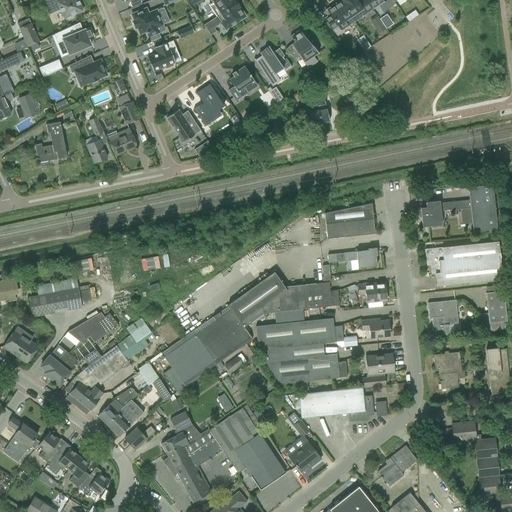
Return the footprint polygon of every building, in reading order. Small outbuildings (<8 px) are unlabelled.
[(44,0),(49,14),(60,9),(64,18),(65,18),(66,18),(67,19),(68,19),(69,19),(70,19),(71,19),(72,19),(72,18),(73,17),(73,16),(73,15),(73,14),(82,10),(77,0),(44,0)] [(211,0),(212,2),(208,5),(216,17),(237,3),(235,0),(211,0)] [(341,0),(340,1),(354,22),(371,11),(364,0),(359,0),(358,1),(357,0),(341,0)] [(364,0),(371,11),(373,9),(378,6),(379,6),(384,2),(382,0),(364,0)] [(394,2),(392,0),(387,0),(379,6),(382,10),(394,2)] [(354,22),(340,1),(329,8),(330,9),(327,10),(326,10),(327,11),(325,12),(328,16),(324,19),(332,30),(337,26),(341,31),(354,22)] [(216,17),(203,25),(203,26),(210,36),(216,32),(214,28),(220,24),(223,22),(227,28),(227,29),(245,17),(240,9),(241,9),(237,3),(216,17)] [(146,9),(131,15),(134,21),(132,22),(135,29),(137,28),(140,34),(146,31),(148,37),(151,42),(160,38),(158,33),(159,33),(158,32),(164,30),(162,25),(156,10),(148,14),(146,9)] [(415,10),(410,14),(413,18),(418,15),(415,10)] [(380,20),(386,28),(392,24),(386,16),(380,20)] [(376,17),(370,21),(375,27),(381,23),(376,17)] [(28,18),(17,24),(24,39),(28,47),(39,42),(28,18)] [(79,23),(52,35),(55,43),(63,40),(69,55),(91,45),(88,39),(93,37),(89,28),(82,30),(79,23)] [(191,26),(176,32),(179,39),(194,33),(191,26)] [(294,42),(286,48),(295,62),(300,59),(303,63),(318,53),(298,30),(290,36),(294,42)] [(156,53),(147,57),(153,72),(175,63),(171,53),(176,51),(177,51),(172,41),(166,43),(154,48),(156,53)] [(261,56),(255,60),(254,59),(272,87),(274,85),(280,81),(274,74),(282,68),(284,72),(291,67),(286,59),(285,59),(284,60),(282,57),(283,56),(283,57),(284,56),(279,48),(278,49),(272,52),(268,46),(268,47),(267,48),(266,48),(266,49),(264,50),(264,49),(264,50),(260,53),(260,52),(259,53),(261,56)] [(20,52),(5,59),(9,67),(23,61),(20,52)] [(90,56),(69,66),(71,73),(74,72),(80,86),(89,83),(98,79),(107,75),(103,66),(100,60),(98,61),(93,63),(90,57),(90,56)] [(58,60),(38,68),(43,77),(62,68),(58,60)] [(234,87),(228,90),(235,101),(247,93),(243,87),(253,80),(245,68),(244,66),(236,71),(235,72),(235,71),(232,74),(231,74),(233,76),(229,79),(234,87)] [(0,97),(10,93),(10,94),(14,92),(13,91),(11,87),(8,81),(5,74),(0,76),(0,97)] [(120,93),(126,90),(121,79),(115,82),(120,93)] [(202,103),(193,109),(205,127),(215,120),(211,114),(218,110),(223,106),(219,100),(209,84),(196,93),(202,103)] [(275,87),(271,90),(269,87),(267,89),(277,105),(284,100),(275,87)] [(297,102),(309,94),(305,89),(294,97),(297,102)] [(10,93),(0,97),(0,119),(10,115),(5,102),(13,98),(10,94),(10,93)] [(130,103),(127,95),(118,99),(121,107),(120,107),(127,124),(138,119),(131,102),(130,103)] [(312,126),(329,122),(327,112),(323,96),(313,98),(316,109),(308,111),(310,117),(306,118),(306,119),(307,125),(308,126),(312,125),(312,126)] [(29,98),(18,102),(19,102),(21,108),(24,117),(25,118),(31,116),(37,114),(40,112),(36,102),(35,102),(31,104),(29,98)] [(61,102),(55,105),(58,111),(64,108),(61,102)] [(265,117),(272,112),(266,103),(259,107),(265,117)] [(359,104),(340,107),(342,116),(361,113),(361,111),(363,111),(362,105),(359,106),(359,104)] [(65,118),(72,115),(69,108),(62,112),(65,118)] [(86,121),(88,121),(95,118),(91,108),(82,112),(86,121)] [(178,110),(166,118),(172,126),(172,127),(176,134),(177,134),(182,142),(183,143),(195,135),(196,134),(200,131),(187,111),(186,111),(181,115),(178,110)] [(95,118),(88,121),(93,133),(94,136),(102,133),(101,130),(96,117),(95,118)] [(66,158),(60,122),(45,125),(47,132),(49,132),(51,146),(41,148),(40,144),(34,145),(38,163),(66,158)] [(115,131),(107,135),(109,138),(108,138),(111,145),(115,154),(136,146),(132,137),(129,129),(116,135),(115,131)] [(93,164),(107,158),(99,140),(86,145),(93,164)] [(207,141),(203,144),(207,150),(211,147),(207,141)] [(497,230),(492,185),(468,187),(469,200),(439,203),(439,201),(425,202),(426,207),(420,208),(422,227),(442,225),(440,211),(470,208),(473,232),(497,230)] [(326,239),(364,234),(374,233),(371,203),(324,213),(325,223),(326,239)] [(498,242),(424,249),(426,262),(429,262),(431,274),(435,274),(436,286),(493,280),(502,279),(501,272),(498,242)] [(377,266),(375,256),(377,256),(376,248),(367,249),(368,250),(327,255),(328,263),(357,260),(358,268),(377,266)] [(323,277),(330,276),(329,265),(321,266),(323,277)] [(274,272),(236,299),(252,321),(263,313),(274,312),(321,307),(320,292),(319,283),(303,285),(284,287),(274,272)] [(14,295),(18,294),(15,278),(0,281),(0,282),(0,281),(0,301),(4,301),(5,303),(16,300),(14,295)] [(79,292),(78,288),(76,279),(36,286),(37,296),(29,297),(32,317),(82,307),(81,303),(91,301),(89,290),(79,292)] [(322,283),(319,283),(320,292),(329,291),(329,283),(328,282),(322,283)] [(159,289),(157,283),(148,286),(149,292),(159,289)] [(376,286),(376,283),(357,285),(358,294),(365,294),(366,303),(369,302),(370,308),(378,307),(377,301),(386,300),(384,285),(376,286)] [(329,291),(320,292),(321,307),(331,306),(330,297),(338,296),(337,290),(329,291)] [(503,291),(486,293),(485,293),(487,313),(480,314),(482,332),(505,329),(507,329),(506,321),(503,291)] [(339,305),(338,296),(330,297),(331,306),(339,305)] [(229,306),(228,306),(243,327),(252,321),(236,299),(228,305),(229,306)] [(458,324),(455,300),(427,303),(429,319),(431,319),(433,336),(445,335),(444,326),(448,326),(448,325),(458,324)] [(176,392),(231,353),(225,344),(227,342),(221,333),(230,327),(236,336),(237,336),(244,345),(252,339),(243,327),(228,306),(161,353),(171,368),(163,373),(176,392)] [(100,312),(70,330),(83,341),(89,336),(94,343),(97,341),(99,344),(102,341),(100,338),(118,325),(109,313),(104,317),(100,312)] [(333,327),(332,318),(322,320),(255,327),(258,350),(333,342),(343,341),(344,347),(357,346),(356,336),(342,337),(341,326),(333,327)] [(380,321),(379,319),(361,321),(362,330),(369,330),(370,338),(390,336),(388,320),(380,321)] [(225,344),(231,353),(244,345),(237,336),(236,336),(230,327),(221,333),(227,342),(225,344)] [(16,328),(3,346),(27,363),(38,347),(30,341),(32,339),(16,328)] [(75,386),(69,394),(79,402),(75,407),(85,415),(86,415),(90,410),(96,403),(99,399),(103,394),(94,386),(90,391),(88,390),(98,382),(100,386),(129,363),(127,360),(141,349),(130,335),(116,345),(74,377),(70,382),(75,386)] [(49,356),(40,366),(46,371),(44,373),(51,379),(71,356),(70,355),(76,347),(78,345),(81,343),(79,341),(75,346),(69,354),(65,351),(62,355),(55,349),(49,356)] [(322,344),(258,350),(265,362),(279,384),(298,382),(299,394),(307,393),(306,381),(307,381),(330,379),(347,377),(345,362),(337,362),(336,354),(324,355),(323,355),(322,344)] [(498,350),(498,348),(485,349),(488,375),(489,375),(491,395),(510,393),(506,349),(498,350)] [(461,372),(458,352),(433,355),(434,370),(438,369),(441,389),(456,388),(455,379),(464,378),(464,372),(461,372)] [(381,376),(380,373),(393,372),(391,354),(366,357),(368,378),(363,378),(364,387),(385,385),(384,376),(381,376)] [(59,386),(66,378),(70,373),(68,371),(77,361),(71,356),(51,379),(59,386)] [(230,373),(243,363),(238,356),(225,366),(230,373)] [(79,364),(83,368),(88,364),(84,359),(79,364)] [(156,379),(158,377),(148,362),(138,369),(139,371),(138,372),(147,384),(156,378),(156,379)] [(218,371),(223,367),(220,363),(215,366),(218,371)] [(159,378),(152,383),(164,402),(171,397),(159,378)] [(105,409),(98,416),(106,424),(117,414),(117,413),(121,409),(123,406),(130,400),(131,400),(130,399),(132,398),(137,394),(132,389),(132,388),(131,388),(130,388),(129,388),(113,398),(114,399),(105,409)] [(362,388),(318,392),(307,393),(299,394),(298,394),(301,418),(348,413),(349,421),(368,420),(367,415),(373,415),(371,396),(363,397),(362,388)] [(175,409),(182,405),(178,399),(172,402),(175,409)] [(228,401),(221,405),(226,412),(232,408),(228,401)] [(386,415),(384,402),(375,403),(377,416),(386,415)] [(285,473),(279,465),(259,434),(248,417),(252,414),(246,405),(209,429),(222,450),(233,466),(237,473),(245,468),(260,490),(285,473)] [(117,414),(106,424),(118,437),(129,426),(143,413),(139,408),(132,414),(123,406),(121,409),(117,413),(117,414)] [(262,406),(257,409),(260,415),(266,412),(262,406)] [(175,436),(161,444),(166,454),(195,438),(188,426),(191,424),(192,423),(185,411),(169,420),(175,429),(177,435),(175,436)] [(302,437),(308,432),(300,421),(299,421),(293,413),(287,418),(302,437)] [(22,424),(12,417),(7,424),(17,431),(14,436),(8,444),(23,455),(29,446),(31,443),(34,439),(37,435),(22,424)] [(454,443),(474,441),(475,440),(474,435),(473,421),(451,423),(454,443)] [(142,443),(155,432),(150,427),(142,434),(136,428),(132,432),(124,438),(134,450),(142,443)] [(222,450),(209,429),(195,438),(166,454),(171,463),(167,466),(166,465),(170,471),(171,471),(170,470),(173,467),(193,503),(211,493),(206,484),(197,466),(208,460),(211,461),(211,457),(222,450)] [(48,464),(59,451),(54,447),(59,440),(48,432),(37,446),(43,450),(38,456),(48,464)] [(480,439),(480,435),(474,435),(475,440),(474,441),(478,478),(498,476),(494,438),(480,439)] [(31,443),(29,446),(34,449),(39,442),(34,439),(31,443)] [(308,469),(313,465),(320,459),(307,442),(288,457),(301,472),(307,467),(308,469)] [(389,487),(397,481),(403,475),(401,473),(409,466),(417,460),(405,446),(389,458),(384,462),(386,464),(377,471),(389,487)] [(79,457),(69,449),(64,455),(59,451),(48,464),(45,467),(55,475),(62,466),(68,470),(79,457)] [(78,488),(89,475),(84,471),(89,465),(79,457),(68,470),(73,475),(69,481),(78,488)] [(42,473),(37,478),(42,482),(47,477),(48,475),(43,471),(42,473)] [(109,481),(99,473),(94,479),(89,475),(78,488),(88,496),(93,490),(98,495),(109,481)] [(511,511),(511,493),(500,494),(498,476),(478,478),(480,497),(494,496),(495,501),(500,500),(501,511),(511,511)] [(378,511),(369,500),(358,486),(326,511),(378,511)] [(246,502),(240,494),(238,492),(230,499),(229,497),(215,508),(210,511),(241,511),(238,508),(246,502)] [(424,511),(418,504),(409,493),(390,508),(394,511),(424,511)] [(27,511),(58,511),(34,497),(25,511),(27,511)] [(84,511),(86,510),(69,499),(62,510),(65,511),(84,511)]
